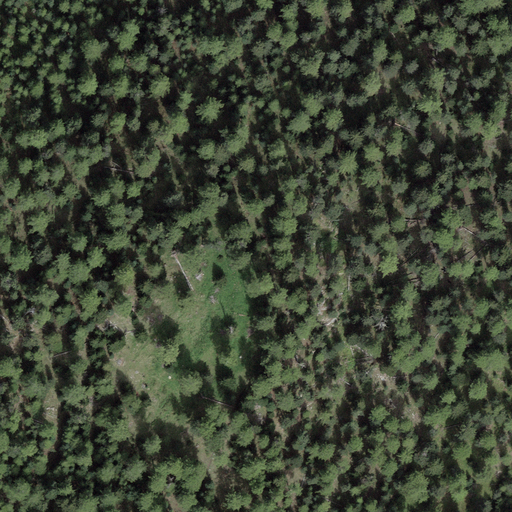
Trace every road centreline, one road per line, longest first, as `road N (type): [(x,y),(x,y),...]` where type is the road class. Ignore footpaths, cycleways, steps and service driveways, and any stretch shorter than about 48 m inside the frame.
road 1 (track): [(359,511),(419,347),(433,280),(430,229),(445,109),(412,0)]
road 2 (track): [(116,388),(181,296),(205,304),(219,329),(227,329),(241,299),(253,303),(262,368),(230,417),(190,511)]
